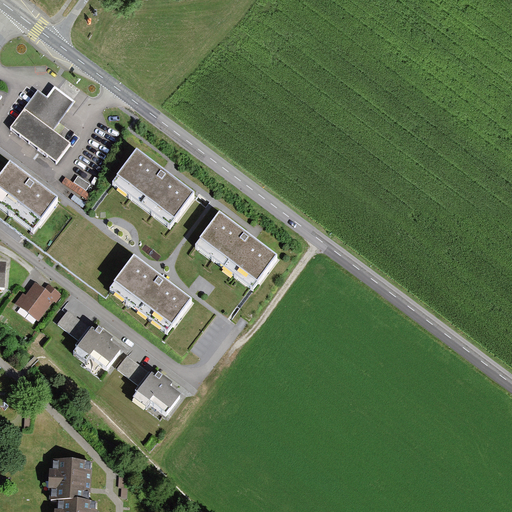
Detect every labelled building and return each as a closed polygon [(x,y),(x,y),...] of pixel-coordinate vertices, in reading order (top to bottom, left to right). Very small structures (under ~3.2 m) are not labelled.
[(48,101),(39,94),(12,131),(58,164),(71,147),(52,133),(74,104),(67,100),(55,91),(48,101)] [(168,180),(136,156),(113,186),(170,229),(191,201),(193,199),(168,180)] [(36,188),(10,169),(0,182),(0,209),(34,234),(57,204),(36,188)] [(251,241),(219,218),(196,249),(253,292),(277,260),(251,241)] [(166,285),(133,261),(110,292),(111,293),(168,334),(191,303),(166,285)] [(46,291),(37,285),(28,299),(25,297),(18,307),(41,322),(53,305),(57,308),(64,298),(50,288),(48,287),(46,291)] [(78,351),(73,358),(87,368),(92,361),(108,373),(121,354),(110,346),(112,343),(106,339),(99,333),(97,337),(89,331),(77,349),(78,351)] [(150,377),(138,393),(140,394),(134,403),(145,412),(150,405),(167,418),(182,399),(172,392),(175,388),(165,381),(160,377),(156,382),(150,377)] [(52,462),(50,502),(58,502),(91,504),(92,490),(93,464),(52,462)] [(121,500),(128,500),(128,489),(125,489),(125,478),(119,478),(118,489),(121,489),(121,500)] [(58,502),(57,511),(96,511),(97,505),(91,504),(58,502)]
